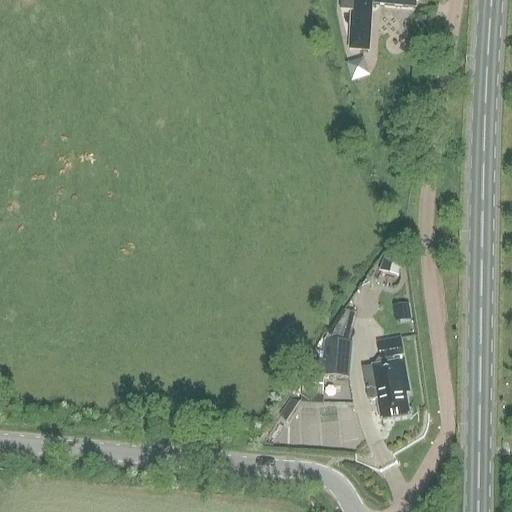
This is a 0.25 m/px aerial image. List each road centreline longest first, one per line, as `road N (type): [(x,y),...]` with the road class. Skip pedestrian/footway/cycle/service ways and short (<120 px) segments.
road 1 (unclassified): [(399,511),(447,430),(425,217),(456,0)]
road 2 (primary): [(478,511),(490,0)]
road 3 (tertiary): [(354,511),(332,483),(312,474),(0,443)]
